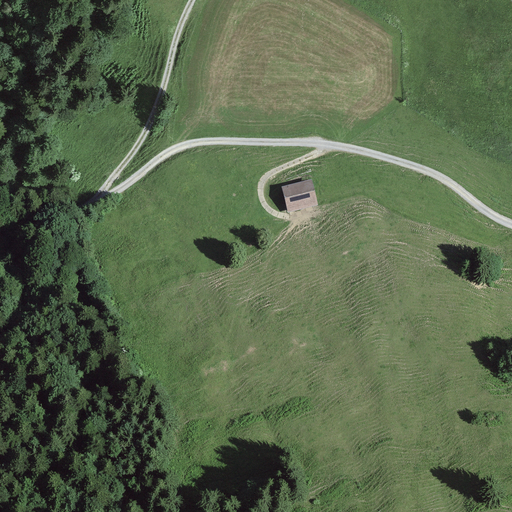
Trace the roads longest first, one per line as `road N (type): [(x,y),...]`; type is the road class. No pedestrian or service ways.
road 1 (unclassified): [(88,208),(201,145),(312,146),(414,170),(511,225)]
road 2 (unclassified): [(88,208),(141,137),(195,0)]
